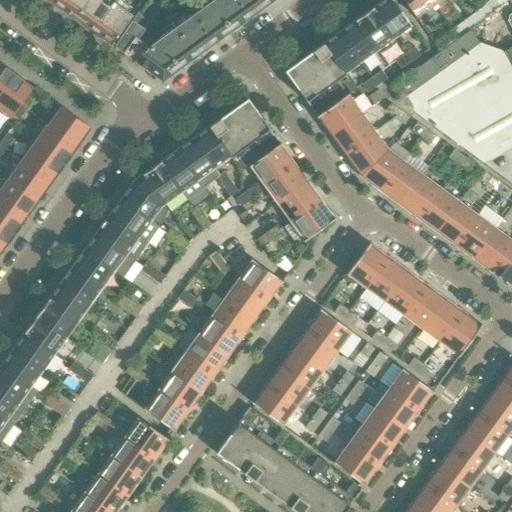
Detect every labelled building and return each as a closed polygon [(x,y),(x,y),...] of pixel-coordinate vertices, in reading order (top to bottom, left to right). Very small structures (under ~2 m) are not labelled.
[(75,17),(87,0),(61,0),(58,5),(66,11),(66,13),(72,18),(75,17)] [(86,25),(93,30),(113,0),(87,0),(75,17),(76,18),(77,21),(83,25),(86,25)] [(113,0),(93,30),(101,36),(101,38),(108,43),(110,42),(112,43),(131,15),(123,9),(129,0),(113,0)] [(248,0),(211,0),(209,2),(229,29),(230,29),(233,29),(239,25),(239,22),(256,10),(248,0)] [(248,0),(256,10),(269,0),(248,0)] [(392,0),(381,0),(371,8),(396,42),(396,41),(394,37),(410,25),(392,0)] [(435,25),(442,20),(428,0),(403,0),(417,18),(426,12),(435,25)] [(444,0),(428,0),(442,20),(453,12),(444,0)] [(488,0),(484,3),(485,4),(490,12),(506,0),(488,0)] [(209,2),(183,21),(203,48),(220,36),(222,37),(228,32),(229,29),(209,2)] [(485,4),(467,17),(473,25),(490,12),(485,4)] [(371,8),(355,20),(379,54),(396,42),(371,8)] [(180,68),(158,39),(147,46),(137,39),(145,27),(138,12),(114,47),(162,81),(180,68)] [(473,25),(467,17),(450,30),(451,31),(456,38),(473,25)] [(355,20),(338,32),(360,62),(376,50),(378,54),(379,54),(355,20)] [(183,21),(158,39),(180,68),(186,63),(187,60),(203,48),(183,21)] [(511,184),(511,47),(503,53),(502,51),(479,42),(470,29),(393,85),(392,85),(392,86),(402,99),(399,101),(482,162),(511,184)] [(434,43),(438,50),(438,51),(456,38),(451,31),(434,43)] [(338,32),(323,43),(345,73),(360,62),(338,32)] [(356,88),(345,73),(323,43),(284,71),(313,112),(323,105),(319,101),(343,84),(349,93),(356,88)] [(414,47),(404,54),(410,62),(420,55),(414,47)] [(410,62),(404,54),(395,61),(400,69),(410,62)] [(0,92),(14,73),(0,63),(0,92)] [(381,70),(371,77),(377,85),(387,78),(381,70)] [(0,92),(0,110),(9,117),(24,97),(31,86),(14,73),(0,92)] [(377,85),(371,77),(361,84),(367,92),(377,85)] [(368,97),(373,104),(383,97),(377,90),(368,97)] [(317,117),(331,136),(361,114),(348,95),(348,93),(315,117),(316,118),(317,117)] [(25,97),(19,105),(25,110),(32,100),(28,97),(26,95),(25,97)] [(247,98),(208,126),(230,156),(229,157),(234,163),(240,158),(264,141),(267,146),(276,139),(247,98)] [(384,111),(394,118),(400,110),(390,103),(384,111)] [(25,110),(19,105),(12,115),(18,119),(25,110)] [(59,106),(46,125),(77,147),(90,128),(59,106)] [(400,110),(394,118),(404,125),(409,117),(400,110)] [(331,136),(344,155),(375,133),(361,114),(331,136)] [(411,130),(420,137),(426,129),(416,122),(411,130)] [(46,125),(33,142),(64,164),(77,147),(46,125)] [(208,126),(191,138),(213,168),(229,157),(230,156),(208,126)] [(426,129),(420,137),(430,144),(435,136),(426,129)] [(359,176),(363,179),(375,162),(374,159),(387,149),(375,133),(344,155),(359,176)] [(5,134),(0,141),(0,144),(5,148),(12,139),(5,134)] [(191,138),(175,150),(197,180),(213,168),(191,138)] [(33,142),(21,160),(52,182),(64,164),(33,142)] [(249,166),(263,185),(293,163),(280,144),(280,143),(248,166),(249,167),(249,166)] [(363,179),(381,192),(404,162),(387,149),(374,159),(375,162),(363,179)] [(448,157),(457,164),(463,156),(454,149),(448,157)] [(175,150),(158,162),(180,192),(197,180),(175,150)] [(463,156),(457,164),(467,171),(473,163),(463,156)] [(234,163),(240,172),(247,167),(240,158),(234,163)] [(21,160),(8,177),(39,199),(52,182),(21,160)] [(133,180),(129,185),(148,199),(156,193),(164,204),(180,192),(158,162),(133,180)] [(381,192),(400,206),(422,175),(404,162),(381,192)] [(263,185),(276,203),(306,181),(293,163),(263,185)] [(215,178),(222,187),(230,181),(223,172),(215,178)] [(400,206),(418,219),(441,189),(422,175),(400,206)] [(485,184),(494,191),(500,183),(491,176),(485,184)] [(8,177),(0,188),(0,198),(26,217),(39,199),(8,177)] [(230,181),(222,187),(229,197),(237,191),(230,181)] [(276,203),(289,221),(319,199),(306,181),(276,203)] [(500,183),(494,191),(504,198),(510,190),(500,183)] [(255,184),(245,191),(251,199),(261,192),(255,184)] [(129,185),(119,200),(149,221),(160,207),(164,204),(156,193),(148,199),(129,185)] [(418,219),(437,233),(459,202),(441,189),(418,219)] [(251,199),(245,191),(236,198),(242,206),(251,199)] [(0,198),(0,224),(14,234),(26,217),(0,198)] [(319,199),(289,221),(303,240),(302,240),(303,241),(334,218),(334,217),(333,218),(319,199)] [(119,200),(107,216),(137,238),(149,221),(119,200)] [(437,233),(456,246),(478,216),(459,202),(437,233)] [(189,211),(196,220),(204,215),(197,205),(189,211)] [(204,215),(196,220),(203,230),(211,224),(204,215)] [(107,216),(95,233),(125,255),(137,238),(107,216)] [(456,246),(474,260),(496,229),(478,216),(456,246)] [(0,224),(0,251),(1,252),(14,234),(0,224)] [(276,225),(266,232),(272,240),(282,233),(276,225)] [(163,236),(173,244),(179,236),(169,228),(163,236)] [(474,260),(492,273),(511,246),(511,240),(496,229),(474,260)] [(272,240),(266,232),(256,239),(262,248),(272,240)] [(95,233),(83,250),(113,271),(125,255),(95,233)] [(179,236),(173,244),(183,251),(189,243),(179,236)] [(347,275),(365,288),(388,258),(369,244),(370,243),(369,243),(345,275),(346,275),(347,275)] [(511,246),(492,273),(511,287),(511,284),(511,246)] [(83,250),(71,266),(101,288),(113,271),(83,250)] [(208,256),(215,266),(223,260),(216,250),(208,256)] [(275,264),(287,272),(291,266),(279,257),(275,264)] [(365,288),(384,302),(406,271),(388,258),(365,288)] [(250,260),(237,279),(267,300),(281,282),(281,283),(282,282),(250,259),(250,260)] [(223,260),(215,266),(222,276),(230,270),(223,260)] [(140,270),(149,277),(155,269),(145,262),(140,270)] [(71,266),(59,283),(89,305),(101,288),(71,266)] [(155,269),(149,277),(159,284),(165,276),(155,269)] [(384,302),(402,315),(424,284),(406,271),(384,302)] [(237,279),(224,297),(254,319),(267,300),(237,279)] [(59,283),(47,299),(77,321),(89,305),(59,283)] [(402,315),(421,328),(443,298),(424,284),(402,315)] [(177,298),(187,305),(193,297),(183,290),(177,298)] [(115,303),(125,310),(131,302),(121,295),(115,303)] [(193,297),(187,305),(197,312),(202,304),(193,297)] [(224,297),(211,316),(241,337),(254,319),(224,297)] [(421,328),(439,342),(461,311),(443,298),(421,328)] [(47,299),(35,316),(65,338),(77,321),(47,299)] [(131,302),(125,310),(135,317),(141,309),(131,302)] [(333,311),(343,318),(349,311),(339,304),(333,311)] [(319,310),(306,328),(337,351),(350,332),(351,333),(351,332),(319,308),(318,310),(319,310)] [(349,311),(343,318),(353,325),(358,318),(349,311)] [(461,311),(439,342),(457,355),(456,356),(458,357),(481,325),(480,324),(480,325),(461,311)] [(35,316),(23,333),(53,354),(65,338),(35,316)] [(211,316),(197,334),(227,356),(241,337),(211,316)] [(151,335),(160,342),(166,334),(157,327),(151,335)] [(92,336),(101,343),(107,335),(97,328),(92,336)] [(306,328),(293,347),(323,369),(337,351),(306,328)] [(370,338),(380,345),(386,338),(376,331),(370,338)] [(23,333),(11,349),(41,371),(53,354),(23,333)] [(166,334),(160,342),(170,349),(176,341),(166,334)] [(197,334),(184,353),(214,374),(227,356),(197,334)] [(107,335),(101,343),(111,350),(117,342),(107,335)] [(386,338),(380,345),(389,352),(395,345),(386,338)] [(359,353),(366,358),(374,348),(366,343),(359,353)] [(293,347),(279,365),(310,387),(323,369),(293,347)] [(11,349),(0,364),(0,366),(29,388),(41,371),(11,349)] [(151,350),(147,355),(157,362),(160,357),(151,350)] [(378,352),(371,362),(379,367),(386,358),(378,352)] [(184,353),(171,371),(201,393),(214,374),(184,353)] [(407,365),(417,372),(422,365),(413,358),(407,365)] [(68,369),(77,376),(83,368),(73,361),(68,369)] [(124,372),(134,379),(140,371),(130,364),(124,372)] [(511,364),(502,378),(511,384),(511,364)] [(279,365),(266,384),(296,406),(310,387),(279,365)] [(422,365),(417,372),(426,379),(432,371),(422,365)] [(0,366),(0,392),(17,404),(29,388),(0,366)] [(83,368),(77,376),(87,383),(93,375),(83,368)] [(401,370),(388,388),(418,410),(432,392),(432,393),(433,392),(401,368),(400,369),(401,370)] [(140,371),(134,379),(143,386),(149,378),(140,371)] [(171,371),(157,390),(187,411),(201,393),(171,371)] [(345,371),(338,380),(346,386),(353,376),(345,371)] [(511,384),(502,378),(489,395),(511,411),(511,384)] [(346,386),(338,380),(331,390),(339,396),(346,386)] [(358,380),(351,390),(359,395),(366,386),(358,380)] [(296,406),(266,384),(252,402),(251,401),(251,402),(283,426),(283,425),(283,424),(296,406)] [(388,388),(374,406),(405,429),(418,410),(388,388)] [(187,411),(157,390),(144,408),(143,408),(142,409),(174,431),(175,430),(174,430),(187,411)] [(359,395),(351,390),(344,399),(352,405),(359,395)] [(0,392),(0,417),(5,421),(17,404),(0,392)] [(44,403),(53,410),(59,402),(49,395),(44,403)] [(511,411),(489,395),(476,413),(507,435),(511,427),(511,411)] [(59,402),(53,410),(63,417),(69,409),(59,402)] [(374,406),(361,425),(391,447),(405,429),(374,406)] [(258,414),(248,407),(215,453),(295,511),(343,511),(361,489),(352,482),(344,492),(322,476),(329,466),(317,457),(310,467),(279,444),(286,435),(280,430),(273,440),(251,423),(258,414)] [(318,407),(311,417),(319,423),(326,413),(318,407)] [(91,419),(101,426),(106,418),(97,411),(91,419)] [(476,413),(464,430),(494,452),(507,435),(476,413)] [(137,418),(123,437),(153,459),(167,440),(168,441),(168,440),(137,417),(136,418),(137,418)] [(319,423),(311,417),(304,426),(312,432),(319,423)] [(331,417),(324,426),(332,432),(339,422),(331,417)] [(106,418),(101,426),(110,433),(116,425),(106,418)] [(361,425),(347,443),(378,465),(391,447),(361,425)] [(332,432),(324,426),(317,436),(325,441),(332,432)] [(20,436),(29,443),(35,435),(25,428),(20,436)] [(464,430),(451,447),(481,469),(494,452),(464,430)] [(35,435),(29,443),(39,450),(45,442),(35,435)] [(123,437),(110,456),(140,478),(153,459),(123,437)] [(378,465),(347,443),(334,462),(333,461),(332,462),(364,486),(365,485),(364,484),(378,465)] [(451,447),(438,465),(469,487),(481,469),(451,447)] [(64,456),(74,463),(80,455),(70,448),(64,456)] [(80,455),(74,463),(84,470),(89,462),(80,455)] [(110,456),(96,474),(126,496),(140,478),(110,456)] [(0,463),(0,472),(6,476),(11,468),(2,461),(0,463)] [(438,465),(425,483),(456,505),(469,487),(438,465)] [(11,468),(6,476),(15,483),(21,475),(11,468)] [(96,474),(83,493),(109,511),(114,511),(126,496),(96,474)] [(425,483),(412,500),(428,511),(450,511),(456,505),(425,483)] [(37,493),(47,500),(53,492),(43,485),(37,493)] [(511,492),(504,487),(497,496),(505,502),(511,492)] [(53,492),(47,500),(57,507),(63,499),(53,492)] [(109,511),(83,493),(70,511),(109,511)] [(428,511),(412,500),(403,511),(428,511)]
